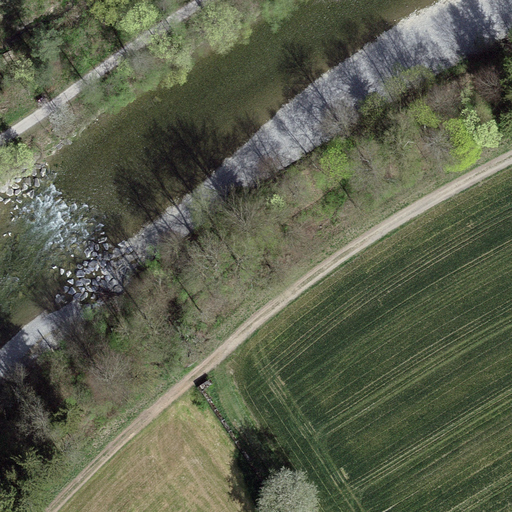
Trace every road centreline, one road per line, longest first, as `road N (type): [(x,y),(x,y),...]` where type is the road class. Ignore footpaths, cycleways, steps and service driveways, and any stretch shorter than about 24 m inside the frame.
road 1 (track): [(511,164),(396,222),(222,352),(54,511)]
road 2 (track): [(207,0),(0,139)]
